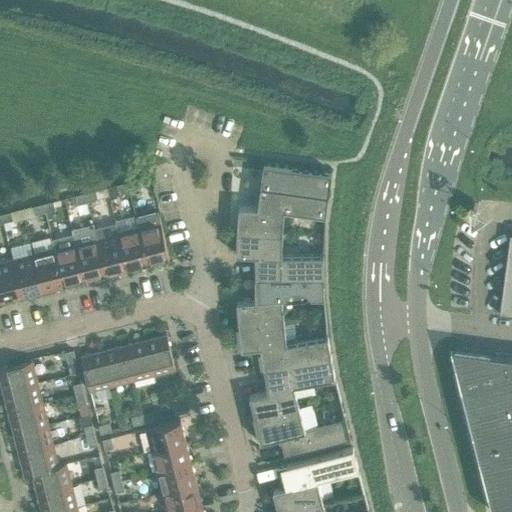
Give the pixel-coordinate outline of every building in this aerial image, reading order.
[(325,214),(331,171),(263,162),(262,170),(258,197),(263,198),(262,206),(238,205),(236,229),(282,232),(283,209),(325,214)] [(139,187),(137,178),(126,181),(129,189),(139,187)] [(129,189),(126,181),(116,183),(118,192),(129,189)] [(97,197),(95,189),(85,191),(87,200),(97,197)] [(87,200),(85,191),(74,194),(77,202),(87,200)] [(55,208),(53,199),(42,202),(44,211),(55,208)] [(44,211),(42,202),(32,205),(34,213),(44,211)] [(13,219),(11,210),(0,213),(2,221),(13,219)] [(169,255),(160,220),(139,226),(147,260),(169,255)] [(147,260),(139,226),(117,231),(126,266),(147,260)] [(281,254),(282,232),(236,229),(235,253),(259,254),(259,263),(254,263),(255,276),(323,275),(323,253),(281,254)] [(126,266),(117,231),(96,236),(105,271),(126,266)] [(83,276),(72,232),(53,237),(56,247),(54,247),(63,282),(83,276)] [(105,271),(96,236),(75,242),(72,232),(83,276),(105,271)] [(511,232),(509,232),(499,313),(511,314),(511,232)] [(63,282),(54,247),(33,253),(41,287),(63,282)] [(41,287),(33,253),(12,258),(21,292),(41,287)] [(0,297),(21,292),(12,258),(0,260),(0,297)] [(323,296),(323,275),(255,276),(255,289),(260,289),(260,298),(236,300),(238,324),(283,320),(281,296),(323,296)] [(286,342),(283,320),(238,324),(240,348),(265,345),(266,354),(261,355),(263,368),(331,356),(327,335),(286,342)] [(175,368),(166,333),(144,339),(153,373),(175,368)] [(153,373),(144,339),(124,344),(133,378),(153,373)] [(133,378),(124,344),(103,349),(112,384),(133,378)] [(75,359),(73,349),(64,351),(67,361),(75,359)] [(112,384),(103,349),(81,355),(90,389),(112,384)] [(511,354),(494,352),(496,367),(457,377),(491,511),(494,511),(493,509),(492,509),(487,490),(511,483),(511,354)] [(293,384),(334,377),(331,356),(263,368),(266,380),(271,379),(272,388),(248,394),(254,417),(299,406),(293,384)] [(37,381),(31,359),(0,366),(0,380),(2,389),(37,381)] [(42,402),(37,381),(2,389),(8,411),(42,402)] [(84,392),(81,381),(72,383),(75,394),(84,392)] [(86,402),(84,392),(75,394),(78,404),(86,402)] [(48,423),(42,402),(8,411),(13,432),(48,423)] [(186,411),(184,402),(173,405),(176,413),(186,411)] [(304,428),(299,406),(254,417),(260,441),(284,435),(286,442),(281,443),(284,456),(350,439),(345,418),(304,428)] [(154,419),(151,410),(141,413),(143,421),(154,419)] [(143,421),(141,413),(131,415),(133,424),(143,421)] [(185,440),(180,418),(145,427),(151,449),(185,440)] [(111,430),(108,421),(98,424),(100,432),(111,430)] [(53,444),(48,423),(13,432),(18,452),(53,444)] [(94,433),(92,423),(83,425),(86,435),(94,433)] [(97,444),(94,433),(86,435),(88,446),(97,444)] [(113,447),(110,436),(102,438),(104,449),(113,447)] [(191,461),(185,440),(151,449),(156,470),(191,461)] [(58,464),(53,444),(18,452),(24,475),(32,473),(32,471),(66,463),(66,462),(58,464)] [(322,500),(317,478),(357,468),(352,447),(286,463),(289,476),(294,475),(296,482),(272,488),(278,511),(322,500)] [(196,482),(191,461),(156,470),(161,491),(196,482)] [(71,483),(66,463),(32,471),(32,473),(37,492),(71,483)] [(105,475),(102,465),(94,467),(96,477),(105,475)] [(121,479),(118,469),(110,471),(113,481),(121,479)] [(107,486),(105,475),(96,477),(99,488),(107,486)] [(124,489),(121,479),(113,481),(115,492),(124,489)] [(201,503),(196,482),(161,491),(167,511),(201,503)] [(45,511),(76,504),(71,483),(37,492),(41,511),(45,511)] [(325,511),(322,500),(278,511),(325,511)] [(203,511),(201,503),(167,511),(166,511),(203,511)]
